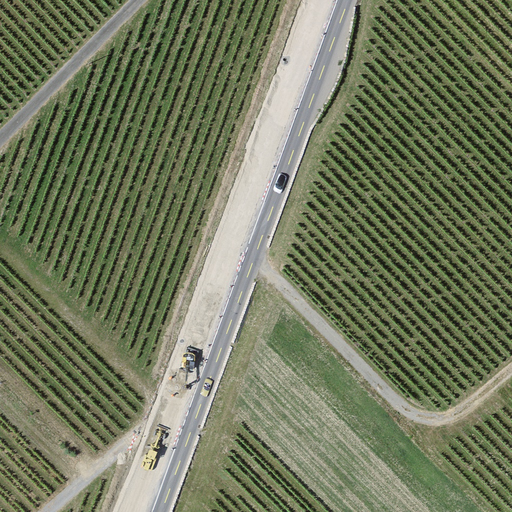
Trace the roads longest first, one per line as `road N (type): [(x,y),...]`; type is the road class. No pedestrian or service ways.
road 1 (secondary): [(338,0),(152,511)]
road 2 (track): [(248,248),(400,406),(422,418),(450,419),(511,373)]
road 3 (track): [(0,138),(138,0)]
road 4 (track): [(48,511),(148,427),(181,430)]
